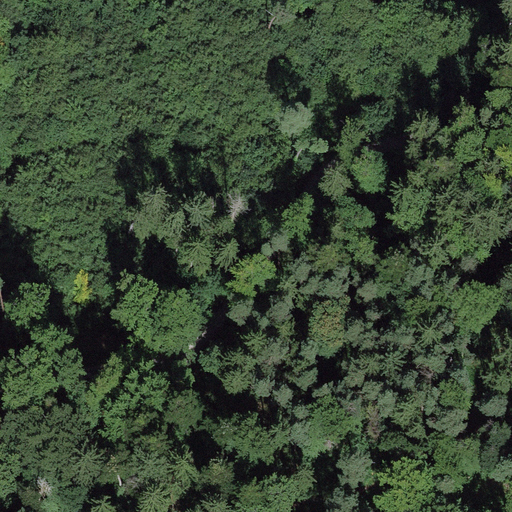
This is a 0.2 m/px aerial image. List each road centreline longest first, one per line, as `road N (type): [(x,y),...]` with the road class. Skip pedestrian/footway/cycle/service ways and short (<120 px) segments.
road 1 (track): [(511,119),(338,158),(184,364)]
road 2 (track): [(184,364),(0,383)]
road 3 (track): [(184,364),(92,511)]
